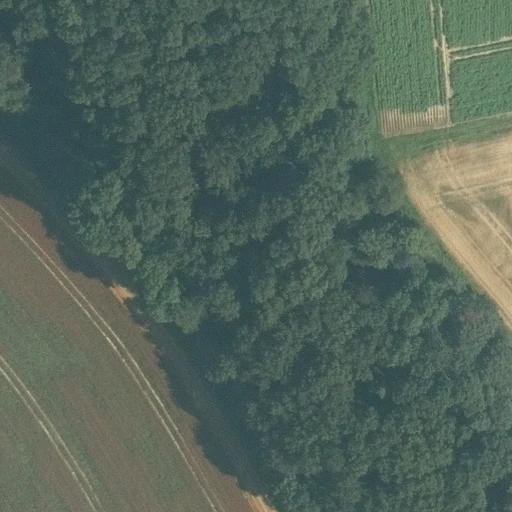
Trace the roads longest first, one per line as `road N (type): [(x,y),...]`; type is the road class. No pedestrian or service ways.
road 1 (track): [(344,511),(207,314),(0,79)]
road 2 (track): [(355,0),(363,140),(421,238),(511,339)]
road 3 (track): [(374,162),(511,135)]
